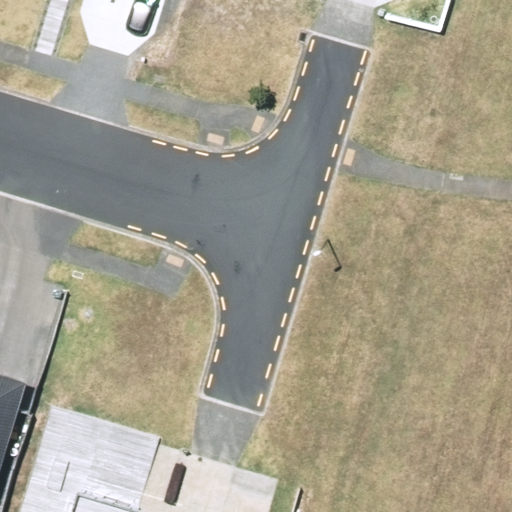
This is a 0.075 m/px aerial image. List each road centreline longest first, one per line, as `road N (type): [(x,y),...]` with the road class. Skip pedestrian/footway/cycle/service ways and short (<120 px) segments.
road 1 (residential): [(282,229),(0,141)]
road 2 (residential): [(282,229),(341,42)]
road 3 (residential): [(233,399),(282,229)]
